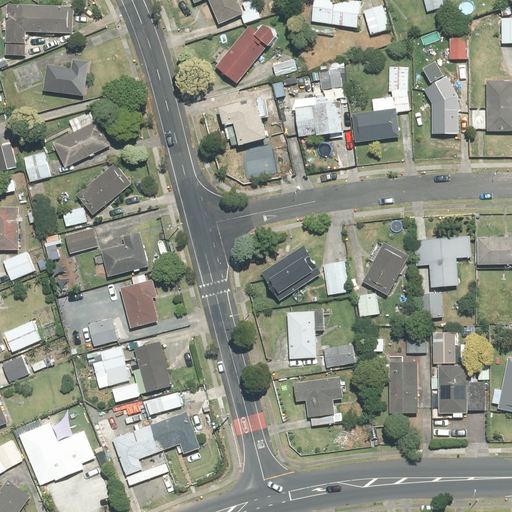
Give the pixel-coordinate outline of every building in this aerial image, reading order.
[(243,0),(195,0),(197,4),(208,0),(211,0),(222,25),(243,16),(247,24),(266,17),(258,0),(249,0),(244,2),(243,0)] [(366,0),(316,0),(314,22),(363,28),(366,0)] [(443,0),(424,0),(428,12),(446,7),(443,0)] [(79,4),(9,3),(8,55),(30,55),(30,31),(78,32),(79,4)] [(386,6),(367,10),(373,34),(392,30),(386,6)] [(472,19),(473,27),(489,25),(488,17),(472,19)] [(250,27),(217,68),(237,84),(268,45),(273,49),(284,35),(268,22),(259,34),(250,27)] [(452,36),(451,59),(470,60),(471,36),(452,36)] [(49,64),(47,91),(90,94),(92,60),(76,59),(75,66),(49,64)] [(402,112),(414,111),(414,65),(391,65),(390,90),(395,90),(395,95),(373,97),(375,110),(354,113),(358,143),(405,138),(402,112)] [(427,91),(435,104),(435,135),(462,135),(463,94),(452,76),(427,91)] [(511,79),(489,80),(490,131),(511,130),(511,79)] [(325,82),(325,90),(345,89),(345,81),(325,82)] [(268,93),(223,106),(228,126),(238,124),(245,147),(273,139),(267,120),(275,118),(268,93)] [(321,95),(297,97),(300,137),(349,133),(346,102),(321,104),(321,95)] [(101,121),(54,143),(66,168),(113,146),(101,121)] [(20,170),(13,143),(0,146),(0,171),(1,175),(20,170)] [(49,149),(26,155),(33,183),(56,177),(49,149)] [(118,161),(80,194),(99,216),(137,182),(118,161)] [(26,205),(0,204),(0,249),(25,250),(26,205)] [(87,206),(65,211),(69,227),(90,222),(87,206)] [(67,232),(72,254),(102,247),(97,225),(67,232)] [(104,249),(111,277),(153,267),(145,231),(126,235),(128,243),(104,249)] [(364,280),(390,295),(413,255),(379,236),(367,257),(375,261),(364,280)] [(474,236),(417,239),(418,265),(432,265),(433,287),(463,285),(461,258),(475,257),(474,236)] [(511,237),(481,237),(481,264),(511,264),(511,237)] [(65,240),(48,244),(53,262),(69,257),(65,240)] [(306,243),(262,271),(282,302),(325,274),(306,243)] [(30,250),(5,260),(14,280),(38,270),(30,250)] [(349,260),(327,261),(329,295),(352,294),(349,260)] [(158,278),(122,286),(132,328),(162,321),(157,296),(162,295),(158,278)] [(446,292),(420,293),(421,318),(447,317),(446,292)] [(378,293),(359,294),(361,317),(380,316),(378,293)] [(320,309),(291,310),(293,359),(322,358),(320,309)] [(117,317),(91,323),(97,345),(122,339),(117,317)] [(36,318),(6,331),(15,353),(45,340),(36,318)] [(436,330),(436,363),(459,364),(459,330),(436,330)] [(430,337),(408,337),(408,352),(429,353),(430,337)] [(387,339),(377,339),(377,352),(386,352),(387,339)] [(166,341),(139,347),(149,394),(161,391),(165,410),(186,405),(182,391),(178,392),(166,341)] [(356,345),(326,346),(326,367),(357,365),(356,345)] [(125,346),(103,350),(107,371),(129,366),(125,346)] [(25,354),(4,363),(13,382),(34,373),(25,354)] [(395,357),(394,429),(426,429),(427,357),(395,357)] [(511,358),(509,358),(499,409),(511,411),(511,358)] [(50,367),(46,359),(34,366),(37,373),(50,367)] [(470,365),(441,365),(441,413),(489,413),(489,382),(479,382),(479,373),(470,373),(470,365)] [(132,379),(129,367),(109,373),(112,384),(132,379)] [(345,376),(297,380),(299,402),(309,401),(311,425),(340,423),(338,398),(347,397),(345,376)] [(0,429),(13,423),(0,392),(0,429)] [(191,411),(116,437),(129,475),(148,468),(144,458),(184,444),(188,454),(205,448),(191,411)] [(112,418),(98,422),(104,440),(118,435),(112,418)] [(24,434),(43,481),(59,476),(60,478),(88,467),(86,461),(100,456),(89,429),(60,441),(52,423),(24,434)] [(16,439),(0,447),(0,473),(27,460),(16,439)] [(11,478),(0,493),(0,511),(25,511),(37,496),(11,478)]
